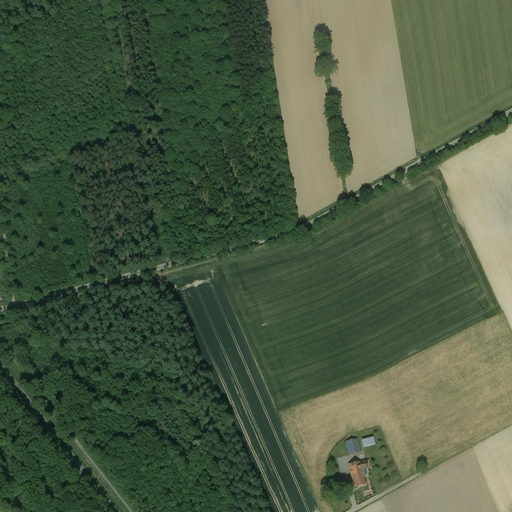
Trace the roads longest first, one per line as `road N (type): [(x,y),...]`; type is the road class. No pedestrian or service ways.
road 1 (unclassified): [(511,109),(298,230),(0,310)]
road 2 (secondary): [(114,511),(0,366)]
